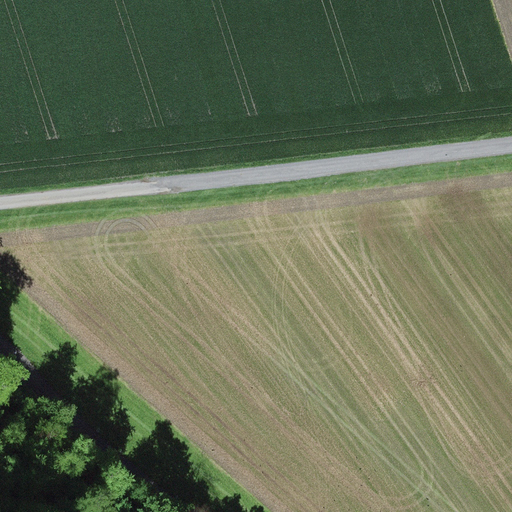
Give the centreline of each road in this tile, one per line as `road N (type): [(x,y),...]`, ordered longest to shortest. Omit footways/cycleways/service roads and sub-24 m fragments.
road 1 (unclassified): [(511,145),(0,203)]
road 2 (track): [(189,511),(74,424),(0,345)]
